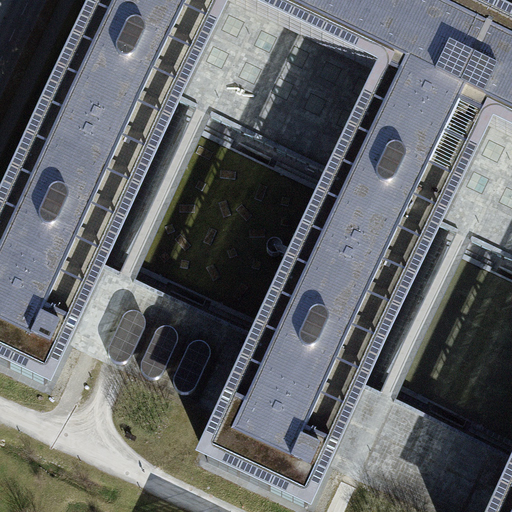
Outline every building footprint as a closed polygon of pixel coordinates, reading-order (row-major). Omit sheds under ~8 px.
[(406,42),(428,0),(106,0),(0,224),(0,364),(47,387),(230,3),(249,12),(389,78),(406,42)] [(511,33),(478,18),(440,0),(428,0),(406,42),(389,78),(226,421),(206,463),(307,511),(490,126),(511,136),(511,33)] [(485,0),(505,9),(509,0),(485,0)] [(124,320),(109,350),(109,356),(111,361),(116,365),(123,365),(130,360),(145,329),(144,321),(138,316),(131,315),(124,320)] [(158,332),(142,366),(142,374),(147,380),(154,381),(163,377),(178,346),(177,337),(172,331),(166,330),(158,332)] [(189,350),(174,382),(175,390),(181,396),(190,396),(196,391),(211,361),(210,352),(205,346),(195,346),(189,350)] [(511,511),(511,489),(500,511),(511,511)]
